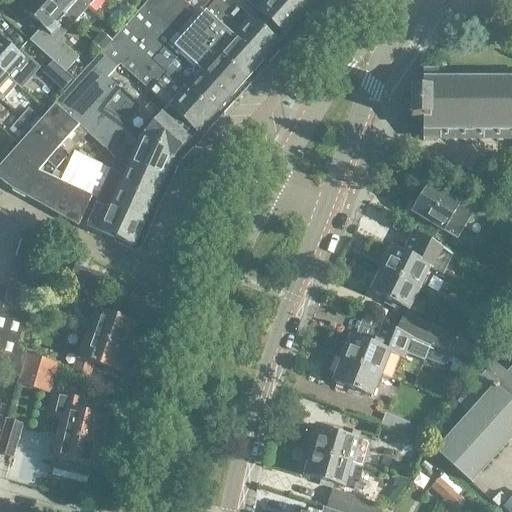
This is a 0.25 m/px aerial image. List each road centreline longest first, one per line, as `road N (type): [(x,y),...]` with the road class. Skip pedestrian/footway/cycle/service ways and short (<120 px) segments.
road 1 (tertiary): [(269,194),(177,415),(155,511)]
road 2 (tertiary): [(225,511),(270,348),(319,220)]
road 3 (tertiary): [(406,7),(353,53),(269,194)]
road 4 (tertiary): [(319,220),(406,7)]
